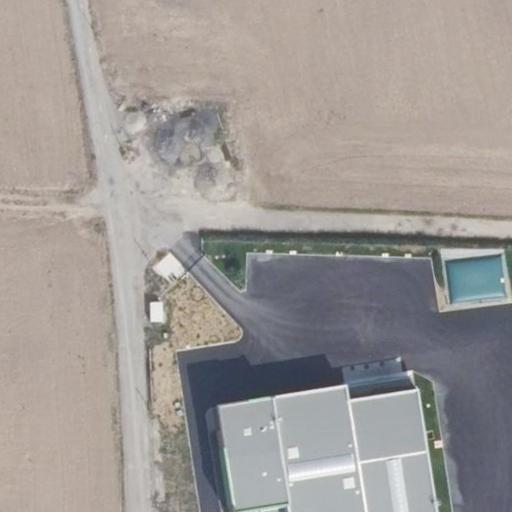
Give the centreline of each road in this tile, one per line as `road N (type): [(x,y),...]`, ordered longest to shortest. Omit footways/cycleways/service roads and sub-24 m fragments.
road 1 (unclassified): [(121,216),(511,225)]
road 2 (unclassified): [(121,216),(138,511)]
road 3 (unclassified): [(84,0),(121,216)]
road 4 (unknown): [(318,335),(423,350),(462,377),(483,409)]
road 5 (unknown): [(177,218),(275,321),(318,335)]
road 6 (unknown): [(183,437),(195,400),(223,373),(318,335)]
road 7 (unknown): [(420,511),(447,485),(483,409)]
road 8 (track): [(0,209),(121,216)]
